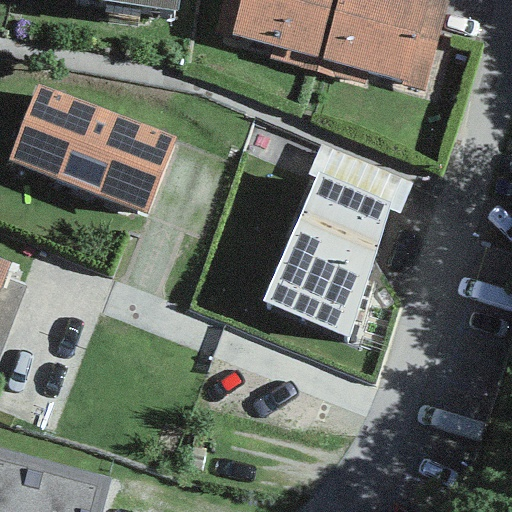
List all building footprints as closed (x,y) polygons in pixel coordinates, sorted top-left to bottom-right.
[(91,0),(176,12),(177,0),(91,0)] [(317,60),(333,0),(241,0),(232,35),(317,60)] [(333,0),(317,60),(423,90),(448,0),(333,0)] [(173,139),(36,85),(6,161),(143,214),(173,139)] [(390,204),(316,171),(259,301),(349,340),(390,204)] [(0,262),(0,289),(9,267),(0,262)] [(99,511),(108,478),(0,450),(0,511),(99,511)]
